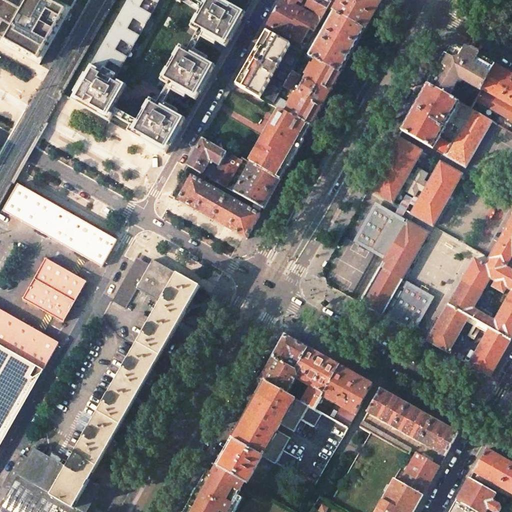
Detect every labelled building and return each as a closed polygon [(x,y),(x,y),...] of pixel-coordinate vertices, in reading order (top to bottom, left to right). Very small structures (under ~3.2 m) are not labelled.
[(40,65),(76,0),(27,0),(25,4),(16,0),(0,0),(0,45),(9,51),(26,59),(40,65)] [(115,79),(112,77),(119,66),(122,67),(128,58),(125,56),(131,44),(134,46),(140,36),(137,34),(143,23),(146,24),(152,14),(149,13),(156,1),(159,3),(160,0),(132,0),(75,102),(100,116),(112,95),(108,92),(114,81),(115,79)] [(223,0),(175,0),(181,3),(182,1),(182,0),(194,0),(205,6),(207,15),(204,21),(204,23),(204,24),(204,25),(205,26),(205,27),(206,27),(209,29),(210,31),(223,38),(225,34),(232,38),(246,13),(241,10),(223,0)] [(209,29),(206,27),(205,27),(205,26),(204,25),(204,24),(204,23),(204,21),(207,15),(205,6),(194,0),(182,0),(182,1),(200,11),(191,27),(226,47),(232,38),(225,34),(223,38),(210,31),(209,29)] [(284,0),(281,0),(268,25),(301,44),(309,29),(314,32),(318,24),(320,20),(313,16),(298,7),(284,0)] [(320,20),(326,8),(314,1),(311,0),(309,0),(306,7),(316,12),(313,16),(320,20)] [(314,0),(314,1),(326,8),(327,9),(332,0),(314,0)] [(332,0),(327,9),(334,12),(340,0),(332,0)] [(340,0),(334,12),(365,30),(381,1),(379,0),(340,0)] [(152,14),(159,3),(156,1),(149,13),(152,14)] [(334,12),(309,55),(311,56),(317,60),(341,73),(365,30),(334,12)] [(140,36),(146,24),(143,23),(137,34),(140,36)] [(314,32),(312,35),(314,37),(320,25),(318,24),(314,32)] [(312,35),(314,32),(309,29),(301,44),(268,25),(265,30),(267,31),(303,52),(312,35)] [(267,31),(236,85),(272,106),(278,96),(284,85),(288,79),(293,70),(300,56),(303,52),(267,31)] [(128,58),(134,46),(131,44),(125,56),(128,58)] [(196,101),(215,67),(216,66),(180,46),(161,81),(196,101)] [(427,85),(459,103),(471,109),(476,100),(494,68),(487,65),(486,60),(462,46),(447,50),(427,85)] [(303,52),(300,56),(308,61),(311,56),(309,55),(303,52)] [(317,60),(301,87),(326,100),(341,73),(317,60)] [(115,79),(122,67),(119,66),(112,77),(115,79)] [(511,74),(495,66),(494,68),(476,100),(511,120),(511,74)] [(293,70),(288,79),(295,83),(300,74),(293,70)] [(288,79),(284,85),(291,89),(295,83),(288,79)] [(107,120),(126,87),(114,81),(108,92),(112,95),(100,116),(107,120)] [(433,149),(459,103),(427,85),(415,106),(401,131),(433,149)] [(292,104),(286,113),(311,127),(326,100),(301,87),(292,104)] [(278,96),(272,106),(280,110),(286,113),(292,104),(278,96)] [(170,147),(186,119),(150,99),(131,134),(166,154),(170,147)] [(492,121),(471,109),(445,156),(466,168),(492,121)] [(252,163),(281,180),(311,127),(286,113),(280,110),(250,162),(252,163)] [(217,136),(207,131),(203,139),(212,144),(217,136)] [(422,152),(398,138),(368,190),(393,204),(405,183),(410,173),(422,152)] [(219,165),(211,179),(226,188),(241,160),(212,144),(203,139),(195,152),(209,160),(219,165)] [(195,152),(188,166),(201,174),(209,160),(195,152)] [(462,174),(440,162),(428,183),(423,193),(411,214),(432,226),(462,174)] [(252,163),(235,193),(264,209),(272,195),(281,180),(252,163)] [(428,174),(418,168),(414,175),(410,173),(405,183),(409,185),(405,192),(415,197),(419,190),(423,193),(428,183),(424,181),(428,174)] [(192,176),(179,200),(213,220),(226,196),(192,176)] [(3,211),(102,267),(117,240),(18,184),(3,211)] [(226,196),(213,220),(247,239),(261,215),(226,196)] [(356,241),(370,249),(383,225),(388,228),(393,219),(405,225),(406,223),(376,206),(356,241)] [(511,216),(488,258),(484,265),(511,280),(511,216)] [(401,281),(429,233),(407,221),(406,223),(405,225),(393,219),(388,228),(383,225),(370,249),(386,258),(360,303),(401,326),(408,312),(396,305),(408,285),(401,281)] [(24,299),(64,322),(79,297),(87,281),(47,258),(24,299)] [(511,280),(484,265),(472,259),(446,305),(469,317),(489,328),(511,340),(511,337),(511,280)] [(134,262),(112,301),(126,309),(136,288),(147,269),(134,262)] [(147,269),(136,288),(161,303),(175,277),(151,263),(147,269)] [(200,287),(177,274),(175,277),(161,303),(75,454),(67,467),(90,480),(124,421),(200,287)] [(408,312),(401,326),(411,332),(431,298),(408,285),(396,305),(408,312)] [(448,353),(469,317),(446,305),(426,340),(448,353)] [(0,446),(59,343),(0,310),(0,446)] [(490,377),(511,340),(489,328),(469,365),(490,377)] [(296,371),(308,348),(285,335),(273,358),(288,366),(296,371)] [(296,371),(288,366),(285,371),(285,374),(296,380),(298,376),(297,375),(311,350),(308,348),(296,371)] [(298,376),(312,385),(310,389),(316,391),(317,389),(324,393),(340,366),(323,357),(311,350),(297,375),(298,376)] [(288,366),(273,358),(260,380),(267,383),(287,395),(296,380),(285,374),(285,371),(288,366)] [(373,385),(340,366),(324,393),(322,396),(335,404),(356,415),(373,385)] [(287,395),(267,383),(251,411),(235,440),(263,456),(277,431),(281,424),(295,399),(287,395)] [(316,391),(310,389),(302,403),(308,406),(315,410),(318,405),(322,396),(324,393),(317,389),(316,391)] [(407,404),(380,389),(367,412),(394,427),(407,404)] [(302,403),(295,399),(281,424),(294,432),(301,419),(308,406),(302,403)] [(356,415),(335,404),(330,412),(318,405),(315,410),(321,414),(348,429),(356,415)] [(432,418),(407,404),(394,427),(419,442),(432,418)] [(315,410),(308,406),(301,419),(314,427),(321,414),(315,410)] [(458,433),(432,418),(419,442),(445,456),(458,433)] [(411,449),(362,421),(359,426),(371,433),(409,454),(411,450),(411,449)] [(290,438),(277,431),(263,456),(276,463),(283,450),(290,438)] [(348,511),(413,511),(423,495),(401,482),(395,479),(409,454),(371,433),(331,502),(348,511)] [(263,456),(235,440),(219,467),(244,481),(248,483),(263,456)] [(23,467),(19,465),(0,498),(0,511),(86,511),(101,486),(90,480),(67,467),(64,466),(61,463),(33,448),(23,467)] [(511,465),(511,463),(487,449),(473,472),(499,487),(511,465)] [(297,458),(283,450),(276,463),(289,471),(297,458)] [(67,462),(64,466),(67,467),(75,454),(72,452),(67,462)] [(440,466),(417,453),(409,469),(406,467),(402,474),(405,475),(401,482),(423,495),(440,466)] [(227,511),(244,481),(219,467),(217,465),(210,477),(206,475),(187,508),(185,511),(227,511)] [(511,465),(499,487),(511,494),(511,465)] [(496,494),(470,479),(457,501),(476,511),(486,511),(488,509),(492,501),(496,494)] [(506,500),(500,496),(496,503),(502,506),(506,500)] [(476,511),(457,501),(450,511),(476,511)] [(496,503),(492,501),(488,509),(492,511),(499,511),(502,506),(496,503)]
